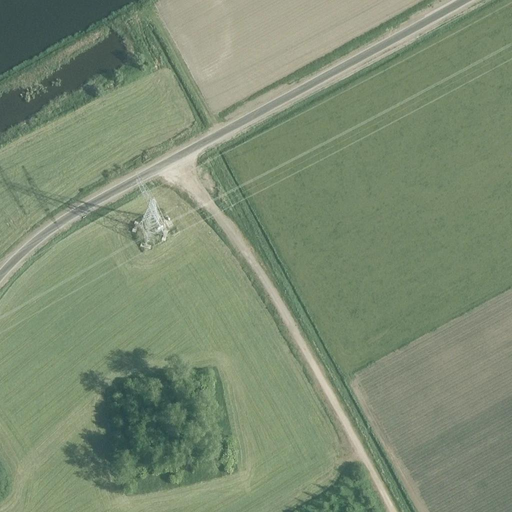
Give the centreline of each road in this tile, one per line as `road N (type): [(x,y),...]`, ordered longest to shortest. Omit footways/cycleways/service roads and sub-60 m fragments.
road 1 (tertiary): [(0,276),(84,207),(465,0)]
road 2 (track): [(173,160),(267,283),(391,511)]
